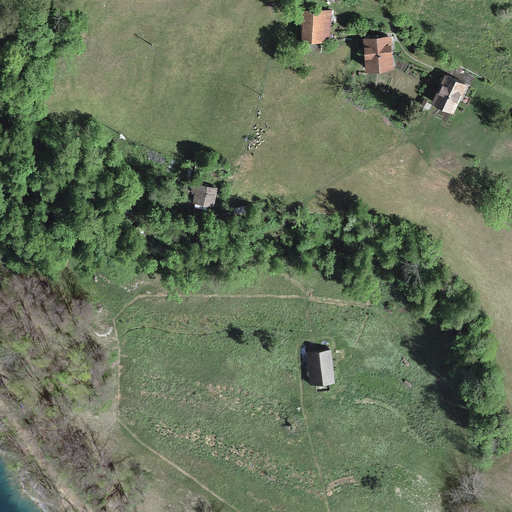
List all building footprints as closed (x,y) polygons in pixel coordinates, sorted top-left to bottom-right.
[(331,12),(305,10),(301,50),(319,51),(321,37),(328,38),(331,12)] [(391,34),(363,36),(366,68),(393,66),(391,34)] [(466,84),(445,73),(432,99),(454,110),(466,84)] [(426,98),(421,104),(428,109),(432,104),(426,98)] [(219,186),(191,180),(189,191),(196,193),(194,202),(214,206),(219,186)] [(121,202),(117,212),(134,219),(138,210),(121,202)] [(331,349),(306,351),(309,381),(334,379),(331,349)]
